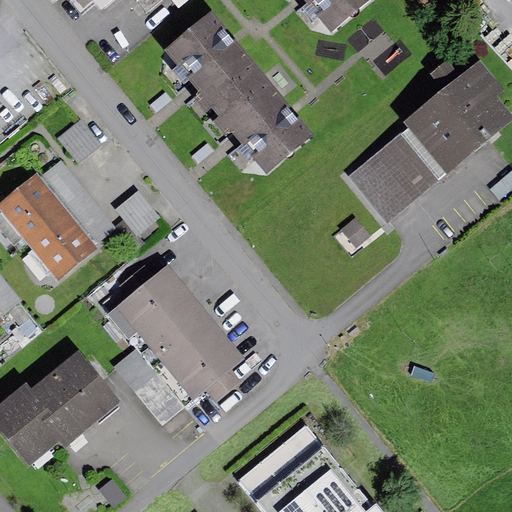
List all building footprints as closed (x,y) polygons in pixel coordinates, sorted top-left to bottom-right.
[(77,0),(83,7),(93,0),(98,9),(105,9),(115,0),(77,0)] [(162,0),(135,0),(146,13),(162,0)] [(304,0),(332,33),(372,0),(304,0)] [(265,74),(214,11),(166,50),(196,87),(201,93),(195,98),(207,113),(212,109),(217,114),(265,74)] [(444,88),(402,124),(407,130),(446,177),(511,121),(511,113),(498,97),(505,91),(481,63),(463,78),(448,61),(432,75),(444,88)] [(265,74),(217,114),(219,117),(214,122),(226,137),(232,132),(238,138),(266,174),(315,135),(265,74)] [(167,93),(151,105),(157,113),(173,101),(167,93)] [(82,121),(59,139),(79,164),(102,145),(82,121)] [(407,130),(349,177),(387,224),(446,177),(407,130)] [(209,144),(193,156),(199,164),(215,151),(209,144)] [(61,162),(44,176),(101,243),(117,230),(61,162)] [(511,171),(490,190),(500,203),(511,192),(511,171)] [(38,175),(0,205),(0,206),(30,244),(69,214),(38,175)] [(141,191),(117,210),(138,236),(162,217),(141,191)] [(69,214),(30,244),(59,281),(98,250),(69,214)] [(355,218),(341,230),(357,249),(371,237),(355,218)] [(169,266),(108,316),(136,350),(144,360),(206,309),(169,266)] [(0,273),(0,310),(4,316),(22,302),(0,273)] [(243,382),(233,369),(247,358),(206,309),(144,360),(157,375),(157,376),(185,409),(208,390),(218,402),(243,382)] [(157,376),(136,350),(114,367),(135,393),(157,376)] [(27,383),(0,405),(0,431),(30,467),(62,441),(66,447),(120,401),(79,352),(33,391),(27,383)] [(157,376),(157,375),(135,393),(164,427),(185,409),(157,376)] [(373,509),(307,428),(236,485),(258,511),(381,511),(377,506),(373,509)] [(114,480),(100,490),(115,509),(128,499),(114,480)]
